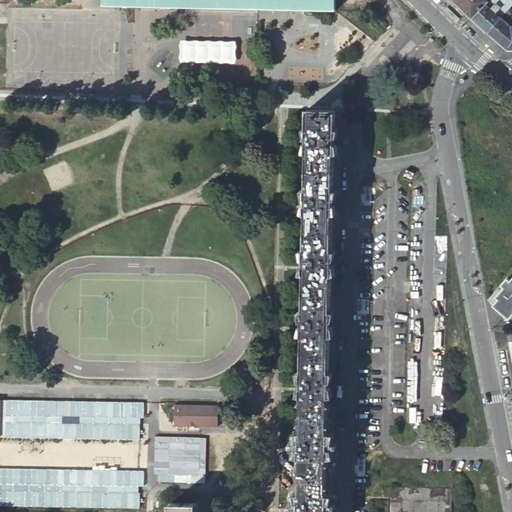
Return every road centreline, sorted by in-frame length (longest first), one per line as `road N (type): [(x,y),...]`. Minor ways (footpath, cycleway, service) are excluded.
road 1 (residential): [(345,511),(352,168),(446,152)]
road 2 (residential): [(446,152),(511,502)]
